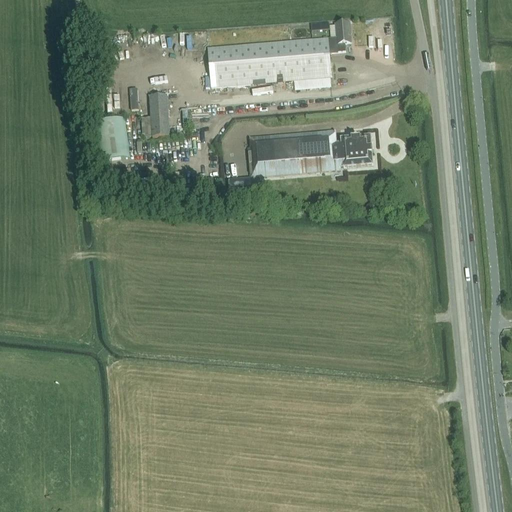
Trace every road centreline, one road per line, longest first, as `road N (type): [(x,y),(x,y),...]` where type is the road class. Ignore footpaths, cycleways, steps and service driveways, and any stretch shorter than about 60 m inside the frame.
road 1 (unclassified): [(414,0),(435,107),(476,511)]
road 2 (primary): [(497,511),(445,0)]
road 3 (unclassified): [(511,465),(494,351),(471,0)]
